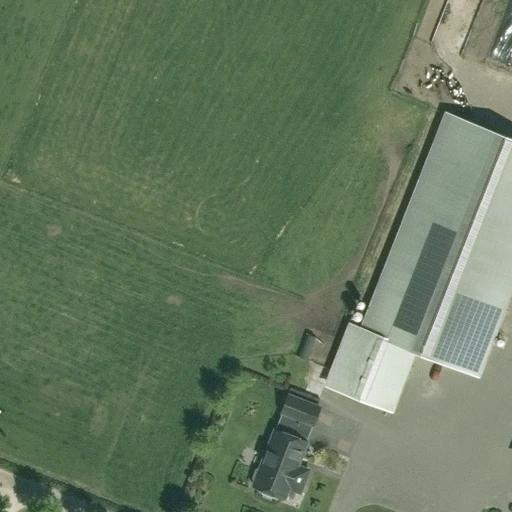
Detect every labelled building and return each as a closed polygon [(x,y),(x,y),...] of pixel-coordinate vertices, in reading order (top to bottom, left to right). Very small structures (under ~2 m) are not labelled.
[(511,67),(511,0),(503,0),(482,62),(510,72),(511,67)] [(351,324),(327,384),(393,410),(416,351),(476,374),(511,281),(511,141),(452,118),(366,330),(351,324)] [(282,413),(313,425),(320,408),(288,395),(282,413)] [(275,430),(253,486),(284,498),(288,488),(300,492),(308,470),(297,466),(307,442),(275,430)] [(246,465),(251,452),(239,448),(234,461),(246,465)]
